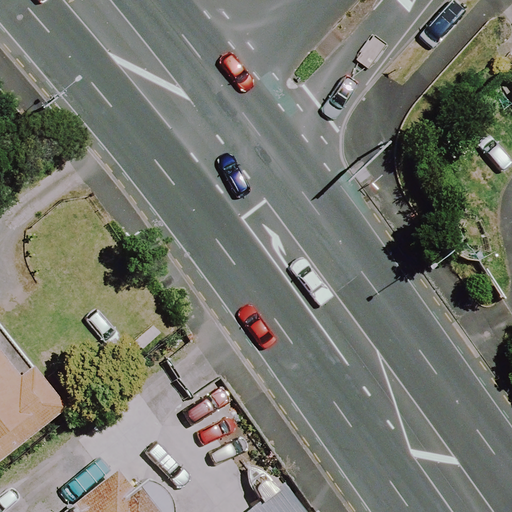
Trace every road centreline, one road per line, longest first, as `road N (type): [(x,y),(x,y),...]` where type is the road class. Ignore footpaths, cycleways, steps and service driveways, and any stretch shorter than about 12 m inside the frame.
road 1 (secondary): [(217,127),(379,345),(474,511)]
road 2 (tertiary): [(217,127),(296,73),(364,0)]
road 3 (secondary): [(93,0),(166,86),(217,127)]
